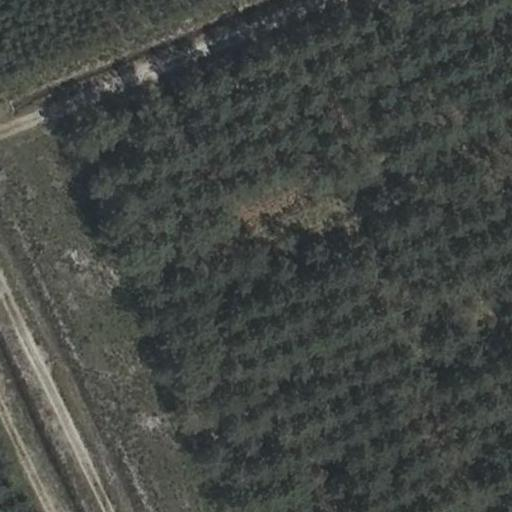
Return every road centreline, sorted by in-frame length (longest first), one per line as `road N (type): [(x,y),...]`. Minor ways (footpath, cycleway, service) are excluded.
road 1 (track): [(319,0),(0,132)]
road 2 (track): [(111,511),(0,277)]
